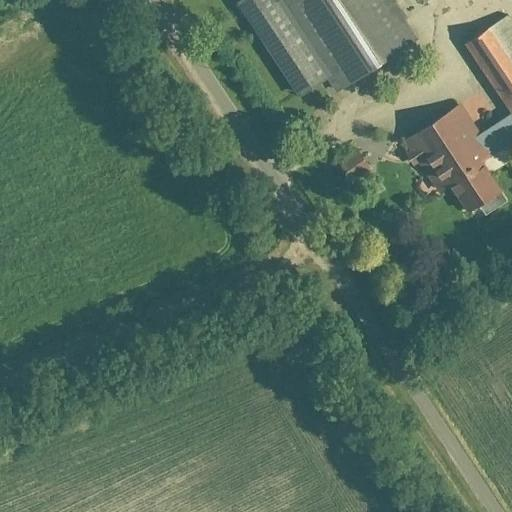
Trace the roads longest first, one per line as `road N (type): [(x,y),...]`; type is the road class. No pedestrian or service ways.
road 1 (unclassified): [(496,511),(154,0)]
road 2 (track): [(324,250),(0,384)]
